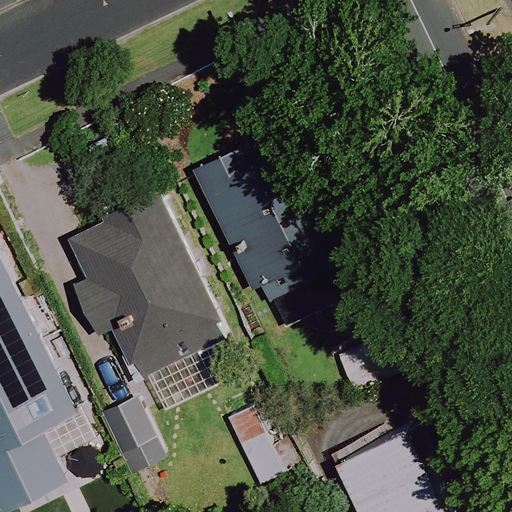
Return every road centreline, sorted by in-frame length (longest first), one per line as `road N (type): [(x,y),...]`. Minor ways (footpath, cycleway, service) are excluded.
road 1 (residential): [(511,219),(409,0)]
road 2 (residential): [(0,55),(114,0)]
